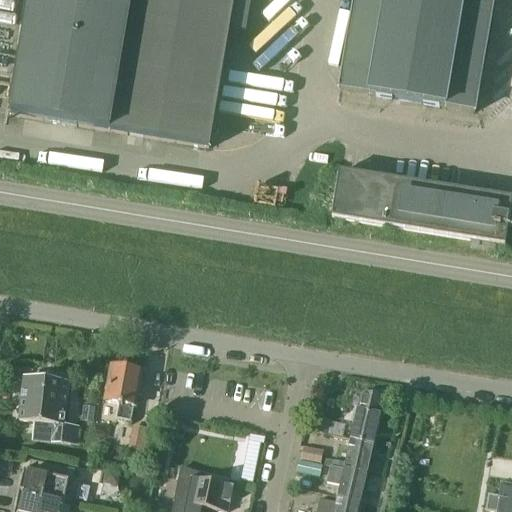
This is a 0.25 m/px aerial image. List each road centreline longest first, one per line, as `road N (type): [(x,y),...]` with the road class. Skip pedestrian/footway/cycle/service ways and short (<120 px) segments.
road 1 (tertiary): [(511,277),(0,193)]
road 2 (residential): [(0,305),(300,357)]
road 3 (residential): [(300,357),(511,391)]
road 4 (residential): [(269,511),(300,357)]
road 5 (unknown): [(314,124),(336,0)]
